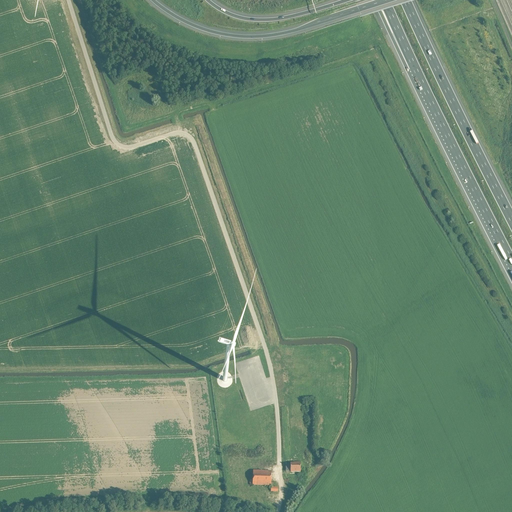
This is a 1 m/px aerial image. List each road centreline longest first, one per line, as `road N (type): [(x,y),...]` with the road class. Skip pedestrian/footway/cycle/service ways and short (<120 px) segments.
road 1 (track): [(278,511),(269,360),(193,142),(176,130),(132,146),(110,139),(68,0)]
road 2 (motorway): [(511,222),(405,0)]
road 3 (motorway): [(152,0),(210,31),(247,36),(384,0)]
road 4 (motorway): [(413,66),(511,265)]
road 5 (motorway): [(345,0),(272,19),(230,14),(207,0)]
